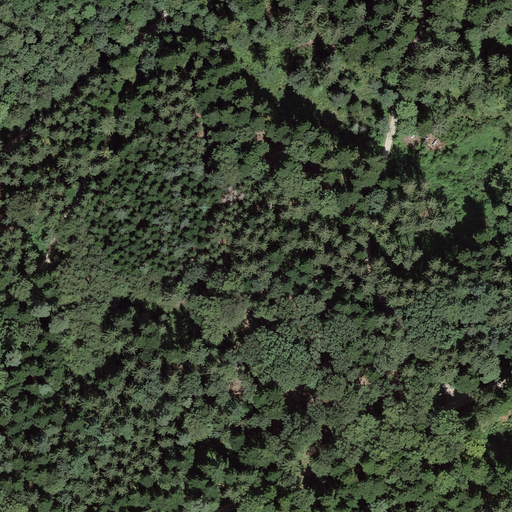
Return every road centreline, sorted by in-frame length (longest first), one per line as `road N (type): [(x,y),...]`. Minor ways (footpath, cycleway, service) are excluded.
road 1 (track): [(418,0),(393,102),(366,155),(372,206),(352,260),(357,283),(451,397)]
road 2 (track): [(161,0),(0,350)]
road 3 (track): [(239,511),(451,397),(511,377)]
road 4 (track): [(0,150),(144,36)]
